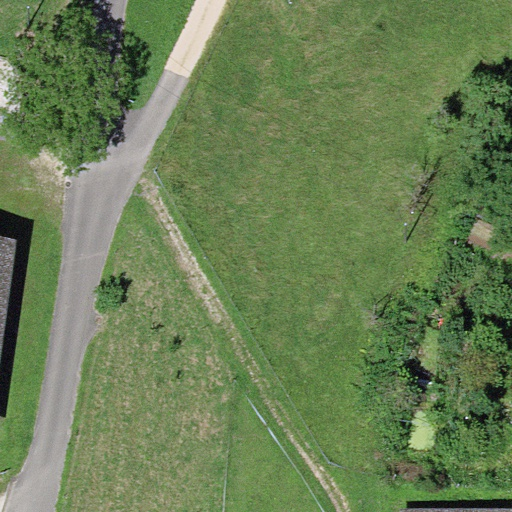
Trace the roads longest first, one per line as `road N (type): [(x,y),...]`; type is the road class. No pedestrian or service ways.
road 1 (residential): [(33,511),(103,165)]
road 2 (track): [(103,165),(175,67),(204,0)]
road 3 (unclassified): [(103,165),(111,0)]
